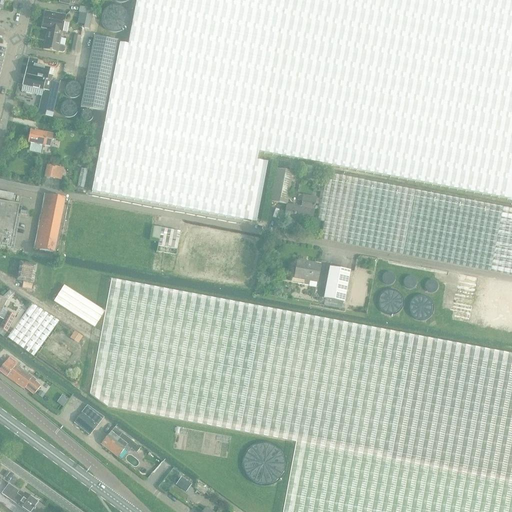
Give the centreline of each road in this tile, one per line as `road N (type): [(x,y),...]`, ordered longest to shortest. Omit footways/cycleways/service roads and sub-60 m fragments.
road 1 (unclassified): [(183,511),(0,375)]
road 2 (unclassified): [(103,495),(101,475),(0,388)]
road 3 (primary): [(103,495),(0,419)]
